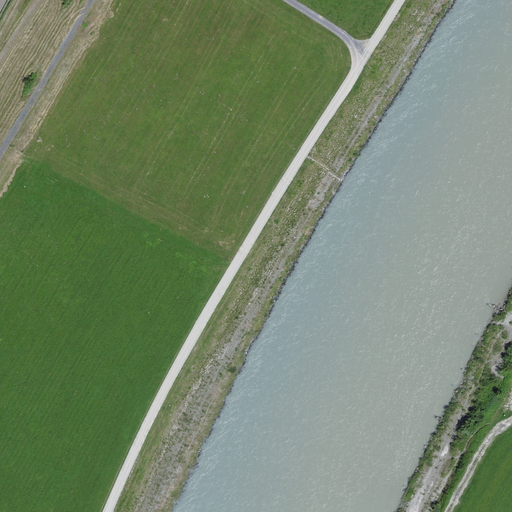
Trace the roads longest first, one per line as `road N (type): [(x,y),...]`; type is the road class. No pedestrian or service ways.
road 1 (track): [(401,0),(362,52),(177,366),(109,511)]
road 2 (track): [(0,159),(93,0)]
